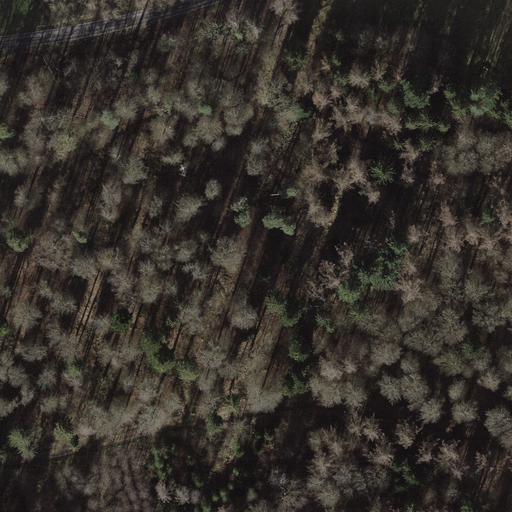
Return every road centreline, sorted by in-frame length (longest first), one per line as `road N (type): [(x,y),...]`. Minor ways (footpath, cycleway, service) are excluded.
road 1 (track): [(0,463),(223,413),(325,402),(511,439)]
road 2 (track): [(276,41),(304,91),(386,144),(511,168)]
road 3 (track): [(511,72),(276,41),(260,0)]
road 4 (tertiary): [(203,0),(0,43)]
